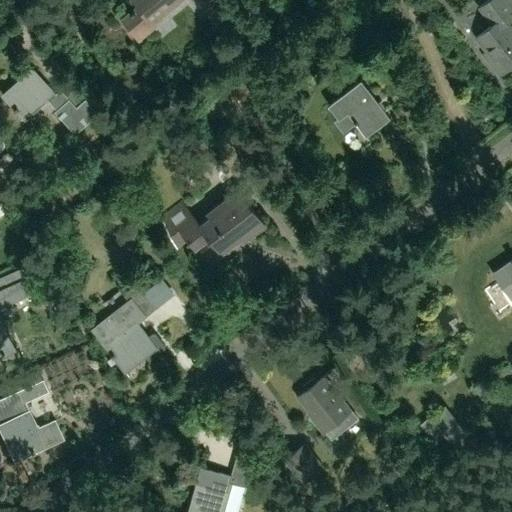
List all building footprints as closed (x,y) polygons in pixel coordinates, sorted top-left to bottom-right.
[(135,0),(147,13),(130,28),(140,40),(169,17),(164,11),(177,0),(135,0)] [(226,3),(223,0),(202,0),(213,14),(226,3)] [(491,24),(474,37),(485,51),(481,54),(499,76),(511,65),(511,27),(508,22),(511,18),(511,0),(486,0),(478,7),(491,24)] [(68,78),(54,91),(33,68),(4,94),(26,119),(46,101),(75,133),(99,112),(68,78)] [(343,132),(356,122),(366,136),(390,117),(360,79),(328,104),(338,117),(334,120),(343,132)] [(110,180),(126,170),(118,158),(102,169),(110,180)] [(63,215),(54,192),(37,199),(46,221),(63,215)] [(194,251),(210,239),(222,253),(250,230),(253,233),(266,222),(242,192),(201,225),(183,200),(161,217),(177,248),(187,241),(194,251)] [(511,263),(495,275),(511,300),(511,263)] [(0,278),(0,356),(16,349),(0,314),(0,306),(32,292),(21,268),(0,278)] [(120,289),(129,300),(143,290),(134,278),(120,289)] [(157,308),(144,291),(143,290),(129,300),(111,314),(93,329),(125,370),(144,355),(147,360),(151,359),(164,349),(165,345),(156,334),(153,333),(149,336),(139,323),(157,308)] [(304,390),(297,396),(313,417),(312,418),(323,432),(325,430),(331,438),(357,418),(351,410),(324,375),(317,380),(315,378),(313,378),(302,386),(302,388),(304,390)] [(22,389),(0,399),(0,422),(17,459),(63,437),(55,419),(39,427),(37,424),(35,425),(24,401),(49,390),(44,379),(22,389)] [(444,434),(451,442),(466,431),(445,404),(430,415),(444,434)] [(202,467),(189,511),(239,511),(247,485),(265,490),(276,450),(240,440),(230,475),(202,467)] [(324,466),(305,442),(284,458),(302,483),(324,466)]
